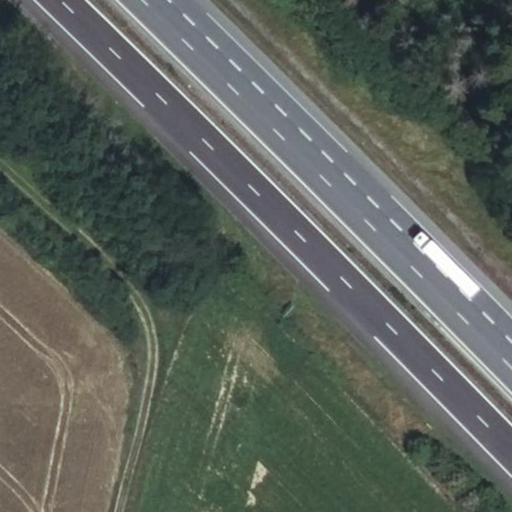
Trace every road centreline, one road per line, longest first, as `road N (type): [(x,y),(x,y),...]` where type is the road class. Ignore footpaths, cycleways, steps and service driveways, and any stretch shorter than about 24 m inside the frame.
road 1 (motorway): [(56,0),(511,451)]
road 2 (motorway): [(511,341),(170,0)]
road 3 (track): [(121,511),(157,366),(149,325),(113,264),(0,166)]
